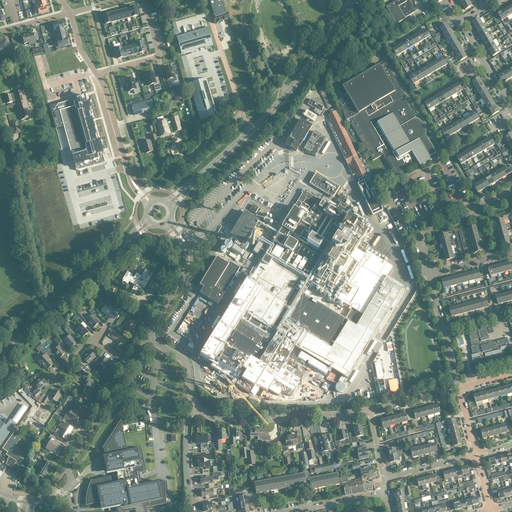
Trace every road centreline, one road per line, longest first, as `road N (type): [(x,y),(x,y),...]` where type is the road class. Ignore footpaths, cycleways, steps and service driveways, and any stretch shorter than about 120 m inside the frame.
road 1 (secondary): [(186,188),(295,83),(352,0)]
road 2 (residential): [(197,406),(186,362),(146,335),(188,268),(187,245)]
road 3 (secondary): [(0,355),(130,238)]
road 4 (residential): [(370,408),(235,417),(197,406)]
road 5 (residential): [(149,203),(132,184),(96,73)]
road 6 (residential): [(68,487),(68,466),(129,363)]
road 7 (residential): [(429,273),(424,233),(511,189)]
road 8 (residential): [(96,73),(157,57),(142,0)]
